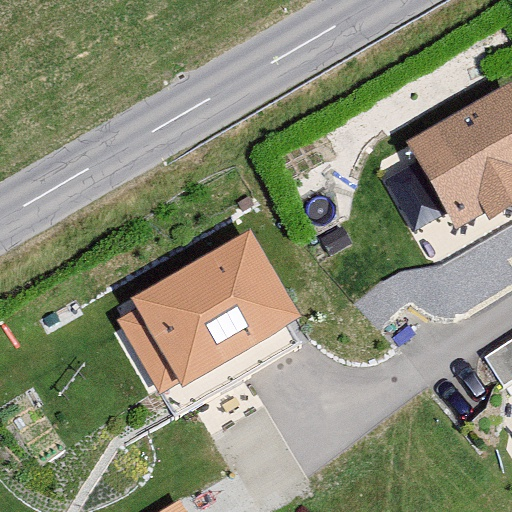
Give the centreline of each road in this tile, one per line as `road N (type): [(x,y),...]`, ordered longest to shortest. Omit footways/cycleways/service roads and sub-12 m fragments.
road 1 (secondary): [(0,222),(385,0)]
road 2 (residential): [(511,307),(323,425)]
